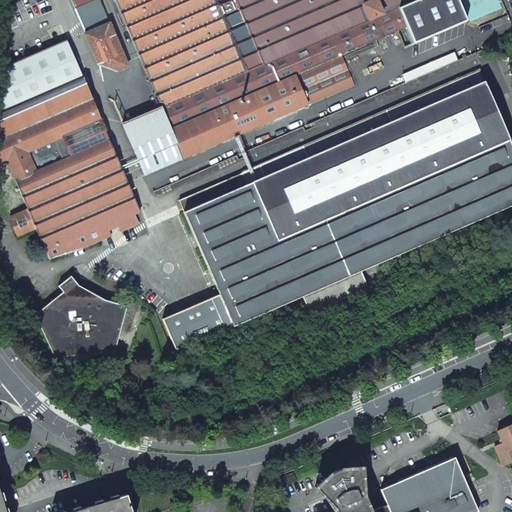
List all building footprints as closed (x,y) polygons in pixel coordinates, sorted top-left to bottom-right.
[(70,0),(74,9),(95,0),(70,0)] [(113,0),(160,107),(182,159),(307,104),(353,85),(341,56),(406,28),(413,43),(466,21),(457,0),(113,0)] [(85,34),(99,65),(100,65),(116,71),(128,66),(109,24),(85,34)] [(46,252),(48,259),(138,224),(133,214),(140,211),(66,40),(0,68),(0,163),(6,161),(28,210),(9,218),(17,236),(35,228),(46,252)] [(424,66),(427,74),(457,62),(454,53),(424,66)] [(360,271),(511,205),(511,147),(478,71),(179,201),(184,212),(183,212),(219,294),(162,319),(176,351),(302,296),(310,313),(368,288),(360,271)] [(122,123),(144,175),(182,159),(160,107),(122,123)] [(54,357),(114,352),(126,306),(105,300),(78,286),(71,276),(58,286),(63,292),(38,313),(34,314),(54,357)] [(511,424),(497,432),(502,443),(494,447),(497,456),(501,454),(508,458),(510,462),(511,461),(511,424)] [(497,456),(502,466),(510,462),(508,458),(501,454),(497,456)] [(445,461),(380,490),(386,505),(370,511),(364,497),(362,466),(347,468),(347,469),(343,469),(335,471),(330,474),(326,479),(325,478),(315,488),(334,508),(336,511),(475,511),(478,511),(454,457),(453,457),(452,455),(444,459),(445,461)] [(131,511),(126,495),(69,511),(131,511)]
